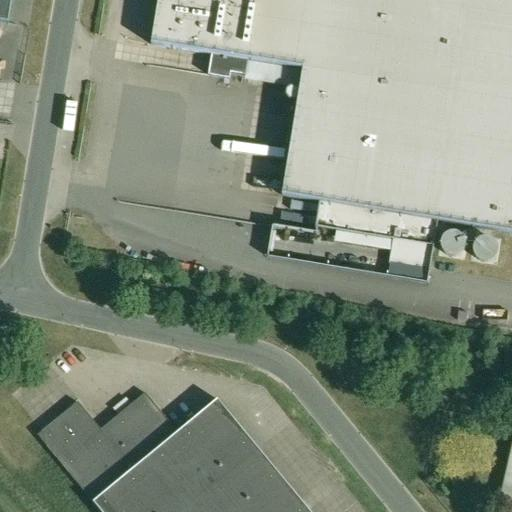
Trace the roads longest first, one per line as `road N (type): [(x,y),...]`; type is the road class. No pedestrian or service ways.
road 1 (unclassified): [(403,511),(277,364),(17,297)]
road 2 (unclassified): [(17,297),(66,0)]
